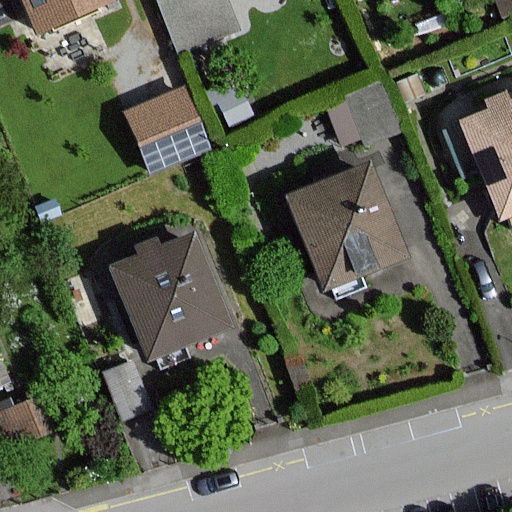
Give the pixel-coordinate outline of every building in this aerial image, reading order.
[(27,0),(39,29),(104,0),(27,0)] [(397,126),(381,89),(354,101),(371,138),(397,126)] [(183,92),(131,113),(152,165),(204,144),(183,92)] [(511,105),(468,124),(505,213),(511,210),(511,105)] [(434,123),(445,171),(471,165),(459,117),(434,123)] [(372,167),(292,196),(326,286),(406,256),(372,167)] [(194,238),(117,267),(150,355),(227,325),(194,238)] [(133,364),(108,374),(126,416),(150,406),(133,364)] [(50,428),(37,399),(0,415),(0,420),(11,445),(50,428)]
